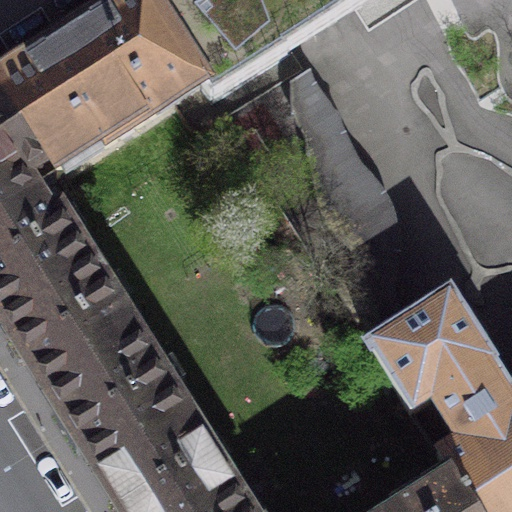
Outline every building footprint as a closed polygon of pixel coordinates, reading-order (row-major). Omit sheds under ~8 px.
[(145,0),(130,0),(0,83),(0,102),(41,166),(46,162),(57,180),(202,87),(145,0)] [(511,0),(145,0),(211,102),(371,0),(511,0)] [(0,214),(31,195),(18,180),(41,166),(0,102),(0,214)] [(0,319),(0,321),(90,263),(60,214),(52,220),(34,192),(31,195),(0,214),(0,319)] [(49,396),(131,345),(113,319),(122,313),(90,263),(0,321),(49,396)] [(458,445),(438,458),(442,463),(447,472),(472,511),(511,511),(511,381),(451,279),(362,336),(412,415),(431,403),(458,445)] [(141,362),(131,345),(49,396),(96,472),(178,422),(167,403),(176,398),(150,356),(141,362)] [(194,448),(178,422),(96,472),(121,511),(205,511),(235,493),(204,442),(194,448)] [(390,511),(472,511),(447,472),(389,510),(390,511)] [(205,511),(247,511),(235,493),(205,511)]
